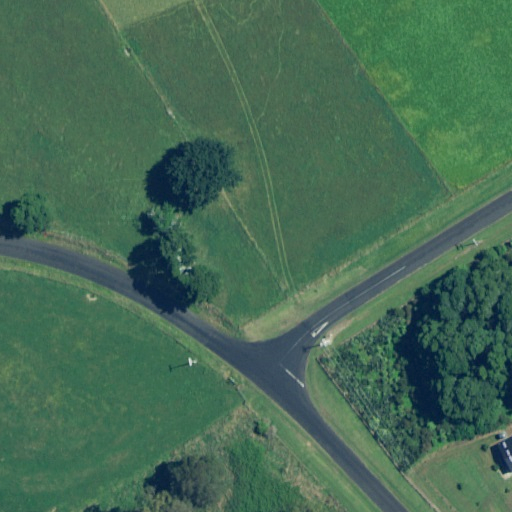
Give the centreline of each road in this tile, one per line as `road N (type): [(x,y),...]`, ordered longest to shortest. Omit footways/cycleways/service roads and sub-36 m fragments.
road 1 (unclassified): [(0,242),(93,270),(179,313),(268,379)]
road 2 (unclassified): [(268,379),(323,319),(511,202)]
road 3 (unclassified): [(268,379),(393,511)]
